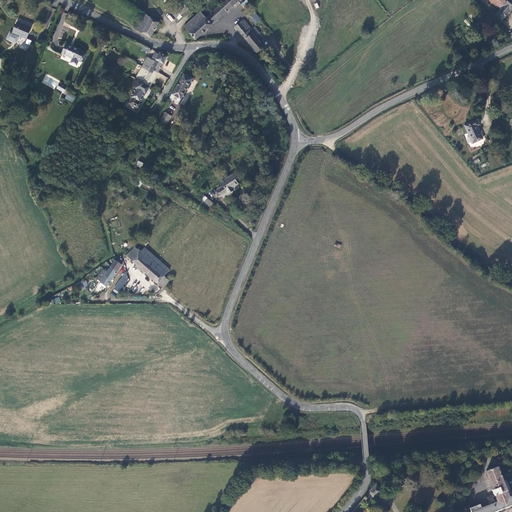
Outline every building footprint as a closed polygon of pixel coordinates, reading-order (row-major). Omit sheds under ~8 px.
[(225,0),(205,18),(212,24),(238,0),(225,0)] [(511,0),(498,0),(494,5),(499,8),(495,14),(502,20),(511,11),(511,0)] [(183,2),(170,13),(175,18),(187,7),(186,5),(183,2)] [(261,20),(254,11),(248,16),(255,25),(261,20)] [(188,33),(195,40),(212,24),(205,18),(199,12),(183,27),(189,33),(188,33)] [(133,29),(150,38),(158,23),(142,14),(133,29)] [(251,48),(256,54),(264,47),(256,37),(260,33),(254,26),(250,28),(243,20),(235,26),(250,44),(253,47),(251,48)] [(25,39),(30,28),(15,22),(11,33),(12,33),(18,36),(25,39)] [(18,36),(12,33),(11,35),(8,33),(6,39),(15,43),(18,36)] [(80,62),(84,51),(65,43),(61,53),(70,58),(69,63),(74,65),(77,61),(80,62)] [(150,68),(158,73),(167,57),(160,52),(158,55),(155,53),(151,59),(147,57),(142,65),(149,70),(150,68)] [(149,87),(158,73),(150,68),(149,70),(148,71),(141,67),(134,78),(149,87)] [(192,79),(183,73),(169,98),(179,103),(192,79)] [(139,109),(142,103),(140,102),(149,87),(134,78),(130,85),(138,89),(129,103),(139,109)] [(76,98),(68,93),(65,99),(73,103),(76,98)] [(160,120),(161,120),(166,123),(170,116),(164,112),(160,120)] [(478,118),(463,125),(472,144),(483,139),(478,126),(481,125),(478,118)] [(216,189),(221,196),(227,192),(228,194),(234,190),(232,188),(238,184),(231,174),(220,182),(222,185),(216,189)] [(189,200),(195,191),(192,189),(186,198),(189,200)] [(206,211),(213,203),(207,198),(204,195),(198,202),(202,204),(200,207),(206,211)] [(126,255),(131,261),(141,250),(133,246),(126,255)] [(131,261),(162,289),(169,280),(164,275),(170,269),(144,246),(141,250),(131,261)] [(102,268),(95,279),(106,286),(122,264),(114,259),(106,270),(102,268)] [(128,279),(126,271),(113,288),(114,289),(113,291),(117,294),(128,279)] [(84,288),(88,285),(86,279),(79,281),(74,284),(79,290),(83,287),(84,288)] [(472,511),(491,511),(511,504),(511,495),(499,466),(486,471),(498,500),(482,507),(481,504),(470,508),(472,511)] [(375,484),(372,486),(369,490),(375,497),(381,491),(375,484)]
